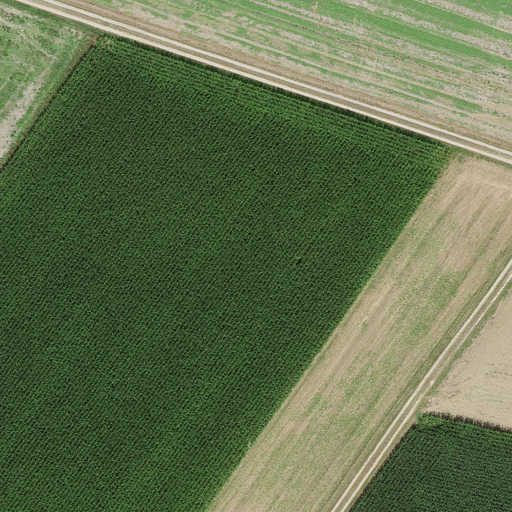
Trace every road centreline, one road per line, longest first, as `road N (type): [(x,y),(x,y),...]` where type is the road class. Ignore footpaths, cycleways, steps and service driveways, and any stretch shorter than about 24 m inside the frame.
road 1 (track): [(511,163),(19,0)]
road 2 (track): [(334,511),(511,263)]
